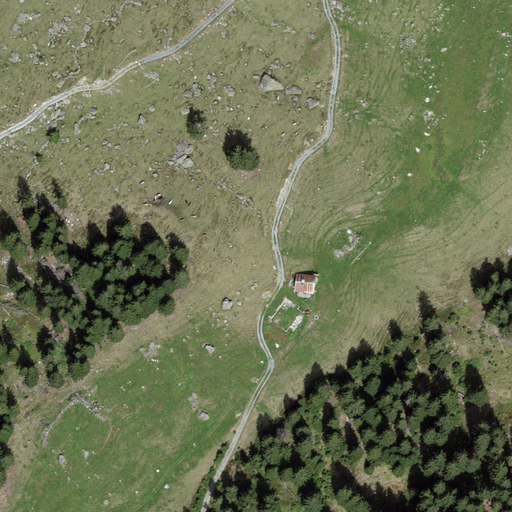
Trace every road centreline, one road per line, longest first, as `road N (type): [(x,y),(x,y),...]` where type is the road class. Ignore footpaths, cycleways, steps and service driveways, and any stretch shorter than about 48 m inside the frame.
road 1 (track): [(325,0),(342,44),(332,136),(304,161),(277,213),(281,280),(259,331),(271,363),(203,511)]
road 2 (track): [(0,140),(70,95),(109,87),(127,71),(180,53),(237,0)]
road 3 (track): [(269,360),(253,363),(228,414),(130,511)]
